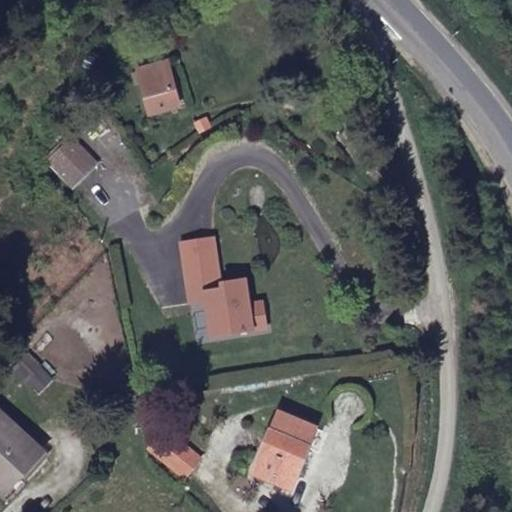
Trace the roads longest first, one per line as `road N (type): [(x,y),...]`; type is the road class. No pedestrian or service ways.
road 1 (residential): [(389,1),(376,18),(377,47),(409,151),(446,341),(446,495),(434,511)]
road 2 (secondary): [(389,1),(466,84),(511,149)]
